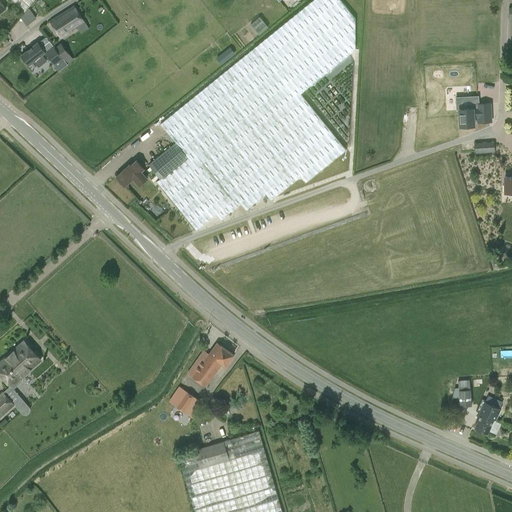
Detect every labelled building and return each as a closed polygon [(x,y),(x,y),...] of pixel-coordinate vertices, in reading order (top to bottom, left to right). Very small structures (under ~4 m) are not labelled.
[(11,0),(24,12),(33,0),(11,0)] [(301,93),(355,50),(355,18),(340,0),(309,0),(307,2),(292,14),(272,30),(272,31),(221,72),(184,102),(169,114),(160,122),(176,142),(148,164),(160,178),(157,181),(196,229),(216,213),(221,219),(241,203),(246,209),(266,193),(271,200),(300,176),(305,182),(346,149),(301,93)] [(74,6),(50,21),(61,38),(85,23),(74,6)] [(45,52),(37,42),(20,56),(28,65),(33,61),(39,67),(47,61),(42,54),(45,52)] [(478,121),(490,121),(489,96),(477,97),(477,108),(459,109),(460,126),(473,125),(473,118),(478,117),(478,121)] [(493,142),(473,143),(474,153),(494,151),(493,142)] [(138,185),(146,178),(140,171),(143,169),(135,160),(130,166),(129,165),(116,176),(124,186),(132,179),(138,185)] [(24,340),(0,361),(0,373),(10,385),(40,359),(24,340)] [(217,343),(210,354),(208,353),(192,376),(206,386),(222,364),(226,366),(234,354),(217,343)] [(471,407),(469,380),(458,381),(460,408),(471,407)] [(181,410),(186,413),(193,418),(203,403),(195,398),(190,395),(185,391),(179,387),(169,402),(175,406),(181,410)] [(3,392),(0,394),(0,415),(13,404),(3,392)] [(479,414),(493,420),(495,420),(500,408),(494,406),(497,399),(487,395),(485,400),(482,399),(477,410),(480,411),(479,414)] [(487,434),(488,431),(495,435),(499,424),(493,421),(493,420),(479,414),(476,420),(478,422),(475,428),(487,434)] [(259,431),(194,450),(178,455),(194,511),(281,511),(279,501),(269,466),(259,431)]
